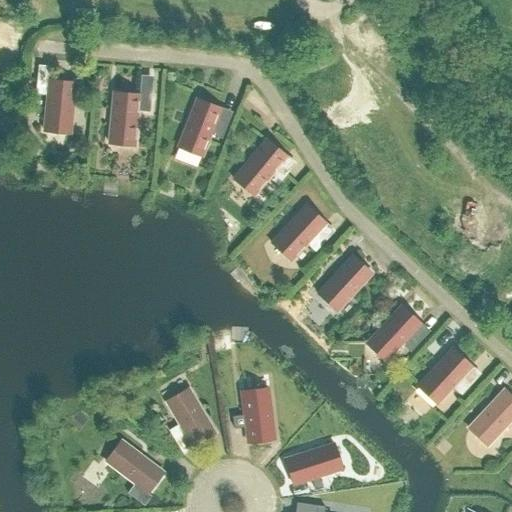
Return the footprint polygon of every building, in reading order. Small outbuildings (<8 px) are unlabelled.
[(35,93),(47,94),(43,130),(69,133),(74,82),(48,79),(47,86),(35,85),(35,93)] [(133,145),(138,94),(113,91),(108,143),(133,145)] [(177,147),(201,156),(210,134),(221,138),(224,131),(213,126),(220,108),(196,99),(177,147)] [(232,179),(252,195),(267,177),(277,185),(282,178),(272,171),(285,155),(265,139),(232,179)] [(447,156),(426,178),(435,186),(419,202),(440,221),(453,207),(453,205),(458,200),(460,200),(476,184),(447,156)] [(511,208),(501,198),(480,220),(489,228),(473,244),(493,263),(507,249),(507,247),(511,242),(511,208)] [(270,243),(289,261),(305,243),(314,251),(320,245),(311,237),(324,223),(305,205),(270,243)] [(316,294),(335,311),(370,273),(351,256),(316,294)] [(401,305),(365,343),(384,361),(400,343),(409,351),(415,345),(406,337),(419,323),(401,305)] [(449,348),(417,386),(436,403),(451,386),(460,394),(465,388),(456,380),(469,365),(449,348)] [(272,391),(273,389),(271,369),(243,371),(245,393),(233,394),(235,424),(275,421),(274,399),(272,398),(272,391)] [(214,433),(186,389),(165,402),(178,424),(168,430),(172,437),(182,430),(192,446),(214,433)] [(511,397),(503,389),(468,428),(486,445),(511,418),(511,397)] [(319,488),(344,471),(337,461),(355,448),(338,425),(322,437),(322,439),(316,443),(314,443),(296,455),(319,488)] [(105,461),(134,483),(127,493),(133,498),(140,488),(146,493),(162,472),(121,441),(105,461)]
